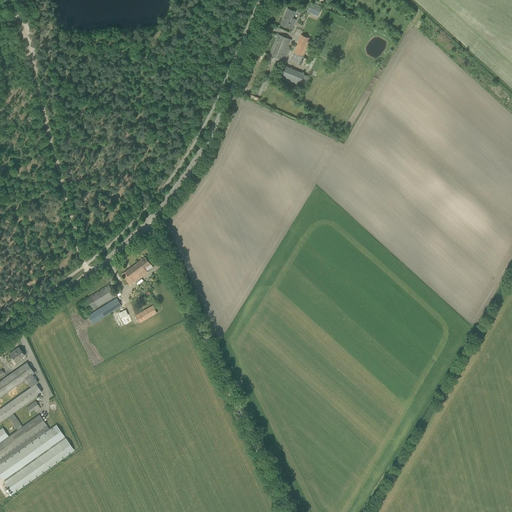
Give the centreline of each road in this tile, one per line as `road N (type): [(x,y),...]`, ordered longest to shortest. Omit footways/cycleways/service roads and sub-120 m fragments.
road 1 (unclassified): [(283,511),(148,222)]
road 2 (track): [(83,265),(15,17)]
road 3 (tertiary): [(148,222),(197,164),(272,0)]
road 4 (tertiary): [(0,336),(148,222)]
